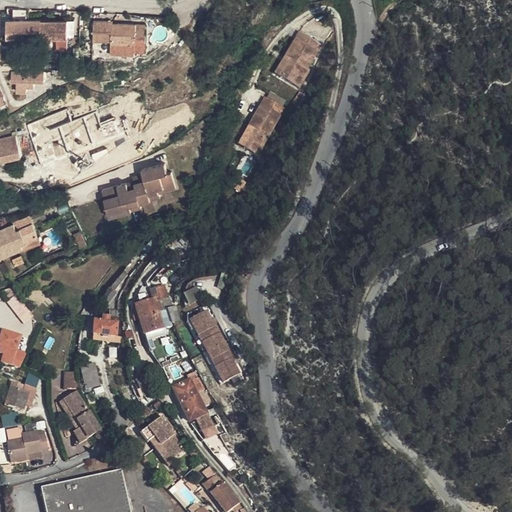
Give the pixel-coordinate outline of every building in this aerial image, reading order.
[(0,25),(0,27),(0,42),(17,43),(17,36),(33,36),(33,54),(44,54),(44,43),(58,43),(58,27),(33,27),(33,25),(0,25)] [(137,56),(138,40),(127,39),(128,31),(109,30),(108,33),(104,33),(104,28),(86,26),(85,47),(103,48),(103,54),(115,55),(116,51),(126,51),(126,55),(137,56)] [(291,41),(267,83),(292,99),(302,81),(299,79),(313,55),(291,41)] [(18,79),(18,90),(28,89),(28,82),(46,81),(45,67),(12,70),(13,80),(18,79)] [(246,138),(236,158),(252,166),(277,119),(258,107),(242,135),(246,138)] [(109,136),(101,113),(61,128),(69,150),(109,136)] [(8,145),(14,163),(57,151),(52,134),(8,145)] [(231,154),(236,158),(246,138),(242,135),(231,154)] [(8,145),(7,141),(0,143),(0,170),(3,169),(3,165),(14,163),(8,145)] [(120,194),(119,190),(118,188),(91,195),(99,223),(117,218),(116,213),(132,209),(143,206),(141,198),(159,192),(160,196),(170,193),(166,177),(160,179),(157,168),(134,175),(135,181),(138,191),(128,194),(128,192),(120,194)] [(126,188),(128,192),(128,194),(138,191),(135,181),(125,183),(126,188)] [(238,194),(231,189),(225,197),(232,202),(238,194)] [(151,198),(160,196),(159,192),(141,198),(143,206),(152,203),(151,198)] [(116,213),(117,218),(133,214),(132,209),(116,213)] [(0,259),(14,253),(12,249),(29,241),(20,220),(4,227),(4,229),(0,231),(0,259)] [(12,249),(14,253),(31,246),(29,241),(12,249)] [(113,282),(110,279),(89,310),(95,314),(103,300),(101,299),(113,282)] [(194,289),(184,294),(189,305),(199,300),(194,289)] [(161,308),(172,304),(170,298),(159,302),(161,308)] [(7,301),(0,306),(0,309),(26,343),(31,332),(7,301)] [(137,303),(128,305),(125,316),(131,332),(140,360),(154,355),(150,341),(156,339),(155,336),(147,309),(140,312),(137,303)] [(177,331),(193,363),(197,361),(181,329),(199,320),(196,315),(178,324),(177,331)] [(169,332),(166,317),(158,318),(161,334),(169,332)] [(205,378),(213,393),(231,383),(224,371),(226,370),(206,331),(205,331),(199,320),(181,329),(197,361),(206,377),(205,378)] [(106,346),(109,323),(102,322),(101,328),(94,327),(94,332),(89,331),(85,331),(83,350),(93,351),(94,345),(106,346)] [(160,374),(168,370),(161,352),(154,355),(160,374)] [(161,352),(168,370),(169,369),(161,352)] [(0,356),(0,373),(10,377),(17,362),(0,356)] [(197,361),(193,363),(210,395),(213,393),(205,378),(206,377),(197,361)] [(155,376),(163,392),(175,386),(168,370),(160,374),(155,376)] [(84,374),(69,376),(73,400),(88,396),(84,374)] [(155,376),(152,377),(160,394),(163,392),(155,376)] [(27,384),(18,380),(15,394),(24,397),(27,384)] [(53,399),(65,399),(64,394),(64,383),(53,383),(53,399)] [(133,407),(144,401),(140,387),(127,393),(133,407)] [(199,420),(181,388),(178,389),(184,400),(195,422),(199,420)] [(184,400),(178,389),(162,398),(170,414),(178,431),(195,422),(184,400)] [(0,415),(12,419),(14,413),(17,399),(12,397),(13,394),(0,390),(0,415)] [(20,415),(24,397),(15,394),(13,394),(12,397),(17,399),(14,413),(20,415)] [(69,453),(83,443),(85,437),(62,403),(51,411),(69,437),(64,441),(62,443),(69,453)] [(46,414),(64,441),(69,437),(51,411),(46,414)] [(0,422),(0,433),(9,432),(7,421),(0,422)] [(196,440),(198,439),(203,436),(199,426),(191,430),(196,440)] [(172,461),(151,428),(129,443),(135,452),(138,450),(155,476),(161,472),(160,470),(172,461)] [(0,448),(11,446),(10,443),(9,433),(0,435),(0,448)] [(26,440),(10,443),(11,446),(0,448),(0,469),(15,467),(14,462),(30,459),(36,458),(33,442),(27,444),(26,440)] [(194,467),(189,461),(182,467),(188,473),(194,467)] [(116,511),(110,478),(80,485),(29,495),(32,511),(116,511)] [(162,483),(168,491),(172,488),(167,480),(162,483)] [(228,511),(229,511),(206,484),(193,494),(207,511),(228,511)]
